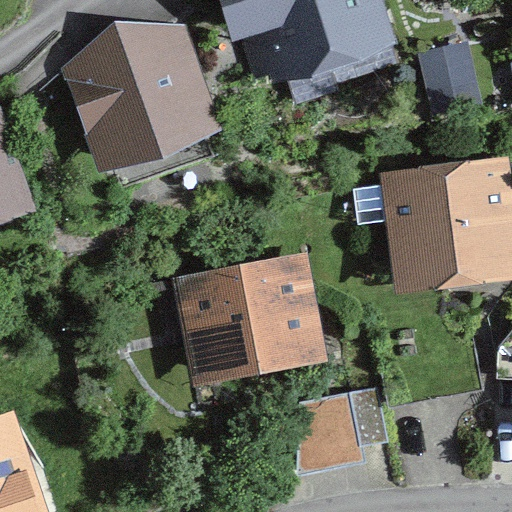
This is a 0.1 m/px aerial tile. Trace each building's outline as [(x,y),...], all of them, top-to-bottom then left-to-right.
[(251,79),(271,73),(274,80),(397,40),(383,0),(216,0),(231,42),(238,40),(251,79)] [(115,21),(61,67),(98,174),(225,129),(189,25),(115,21)] [(468,43),(418,53),(429,106),(479,96),(468,43)] [(0,110),(0,216),(30,207),(0,110)] [(511,193),(507,157),(381,173),(397,292),(511,276),(511,193)] [(180,299),(194,382),(327,360),(308,249),(191,269),(196,296),(180,299)] [(0,511),(30,511),(17,473),(0,478),(0,511)]
